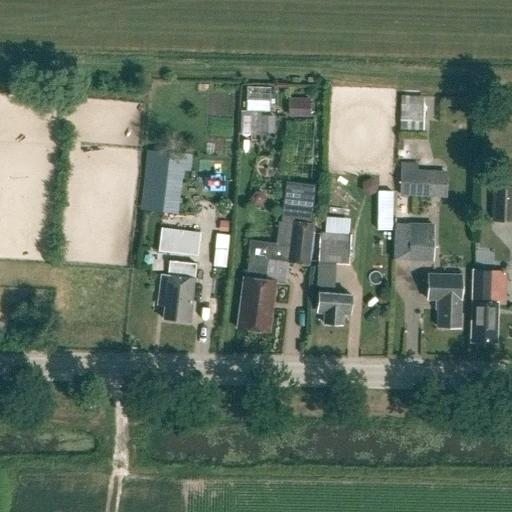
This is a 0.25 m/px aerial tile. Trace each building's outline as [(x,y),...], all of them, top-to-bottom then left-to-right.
[(248,85),(248,110),(274,110),(274,85),(248,85)] [(423,98),(401,97),(400,130),(422,131),(423,98)] [(288,117),(309,117),(308,98),(287,99),(288,117)] [(259,115),(259,128),(272,128),(273,115),(259,115)] [(147,150),(141,210),(175,214),(182,154),(147,150)] [(423,197),(425,171),(399,170),(398,196),(423,197)] [(511,185),(493,184),(491,222),(511,222),(511,185)] [(377,192),(377,230),(393,230),(393,192),(377,192)] [(307,266),(312,224),(309,224),(312,200),(282,196),(279,222),(290,223),(285,263),(307,266)] [(408,256),(432,257),(433,227),(409,226),(408,256)] [(157,237),(155,251),(196,256),(199,232),(180,230),(159,228),(157,237)] [(219,233),(215,265),(227,266),(231,234),(219,233)] [(345,260),(346,239),(319,237),(316,286),(319,286),(318,293),(317,310),(325,310),(324,324),(341,325),(342,312),(349,312),(350,296),(331,295),(333,259),(345,260)] [(264,281),(267,259),(249,257),(246,279),(243,279),(237,329),(269,333),(275,283),(264,281)] [(189,323),(196,265),(169,262),(167,276),(161,275),(158,306),(164,307),(163,320),(189,323)] [(495,322),(496,304),(488,304),(489,272),(474,271),(472,325),(474,325),(474,342),(492,342),(493,322),(495,322)] [(460,326),(461,276),(427,276),(427,300),(438,300),(438,328),(459,329),(459,326),(460,326)]
